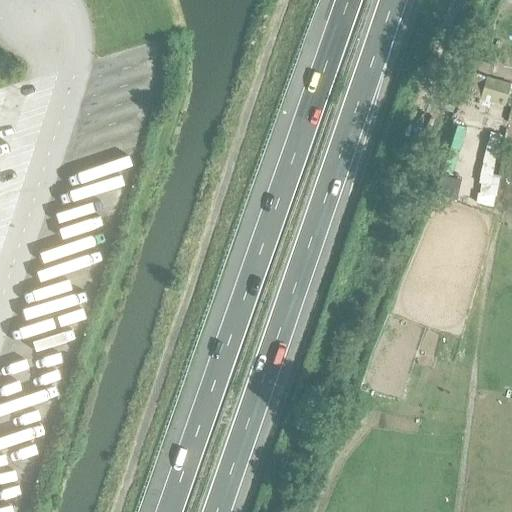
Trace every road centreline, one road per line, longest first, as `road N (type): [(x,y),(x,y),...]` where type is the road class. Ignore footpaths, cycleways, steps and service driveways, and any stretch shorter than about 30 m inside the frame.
road 1 (motorway): [(347,0),(169,511)]
road 2 (motorway): [(213,511),(389,0)]
